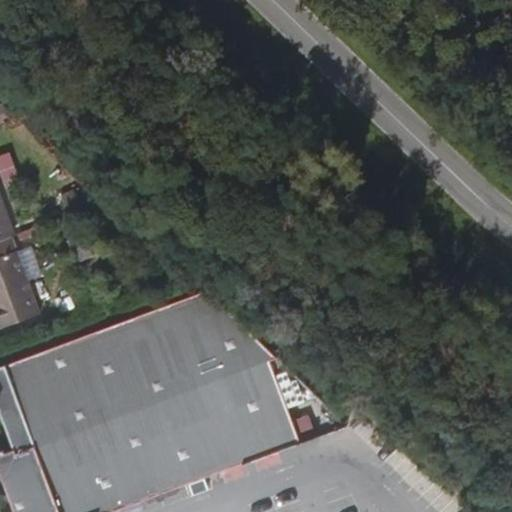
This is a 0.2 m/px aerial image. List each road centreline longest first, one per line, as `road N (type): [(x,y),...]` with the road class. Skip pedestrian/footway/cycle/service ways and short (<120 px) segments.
road 1 (unclassified): [(511,313),(444,264),(170,0)]
road 2 (secondary): [(511,222),(270,0)]
